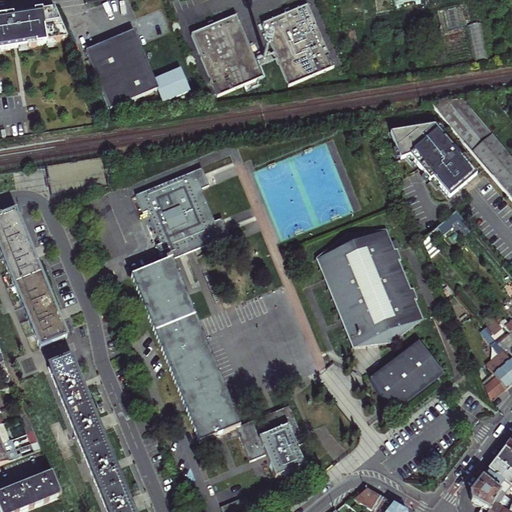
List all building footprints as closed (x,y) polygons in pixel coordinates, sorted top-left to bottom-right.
[(289,87),(335,67),(308,5),(263,24),(289,87)] [(48,45),(69,42),(56,12),(15,18),(15,17),(2,17),(0,17),(0,53),(28,49),(28,50),(38,48),(38,47),(48,46),(48,45)] [(218,98),(264,79),(237,17),(192,36),(218,98)] [(481,24),(466,27),(474,61),(489,58),(481,24)] [(107,45),(131,103),(160,91),(165,104),(191,93),(182,72),(157,83),(136,33),(107,45)] [(131,103),(107,45),(87,53),(112,111),(131,103)] [(474,177),(435,130),(391,136),(403,164),(416,159),(449,198),(474,177)] [(511,159),(491,136),(472,153),(493,177),(511,199),(511,159)] [(241,426),(220,376),(172,259),(230,235),(223,218),(214,222),(201,190),(209,186),(202,168),(137,195),(144,213),(148,212),(161,244),(155,246),(163,263),(131,276),(200,443),(235,429),(248,461),(265,454),(274,477),(303,465),(295,446),(303,443),(288,407),(241,426)] [(89,203),(107,254),(134,244),(115,194),(89,203)] [(0,243),(41,347),(67,336),(17,212),(3,217),(3,215),(0,216),(0,243)] [(345,321),(355,348),(393,343),(421,323),(413,303),(417,301),(415,295),(413,289),(409,291),(398,263),(402,261),(400,256),(397,250),(394,251),(386,233),(350,236),(321,259),(329,281),(345,321)] [(501,322),(505,327),(511,335),(511,321),(508,323),(505,319),(501,322)] [(491,337),(504,353),(511,361),(511,335),(505,327),(504,329),(505,331),(497,337),(489,327),(485,330),(491,337)] [(497,376),(483,387),(485,391),(490,403),(511,384),(511,361),(504,353),(491,337),(488,340),(500,355),(494,360),(495,361),(489,365),(497,376)] [(382,399),(397,413),(443,377),(435,359),(420,348),(375,383),(382,399)] [(132,511),(71,358),(50,366),(107,511),(132,511)] [(18,405),(24,402),(18,384),(11,387),(18,405)] [(24,402),(18,405),(23,417),(29,414),(24,402)] [(26,425),(32,423),(29,414),(23,417),(26,425)] [(0,425),(0,435),(5,433),(2,428),(11,425),(10,422),(0,425)] [(28,434),(36,431),(32,423),(26,425),(25,426),(28,434)] [(5,433),(0,435),(0,445),(8,442),(6,437),(8,436),(7,432),(5,433)] [(39,440),(32,443),(35,452),(43,449),(39,440)] [(0,445),(0,455),(11,451),(9,446),(12,445),(10,441),(8,442),(0,445)] [(0,465),(15,460),(13,455),(15,454),(14,450),(11,451),(0,455),(0,465)] [(496,464),(511,476),(511,458),(505,453),(496,464)] [(489,475),(509,491),(511,493),(511,476),(496,464),(489,475)] [(0,494),(0,511),(23,511),(62,497),(52,473),(0,494)] [(503,499),(509,491),(489,475),(483,483),(500,496),(503,499)] [(491,511),(500,496),(483,483),(472,496),(474,508),(481,511),(491,511)] [(368,489),(356,499),(378,511),(407,511),(407,508),(368,489)] [(245,496),(220,506),(221,511),(248,511),(251,511),(245,496)] [(504,511),(509,504),(503,499),(500,496),(491,511),(504,511)]
